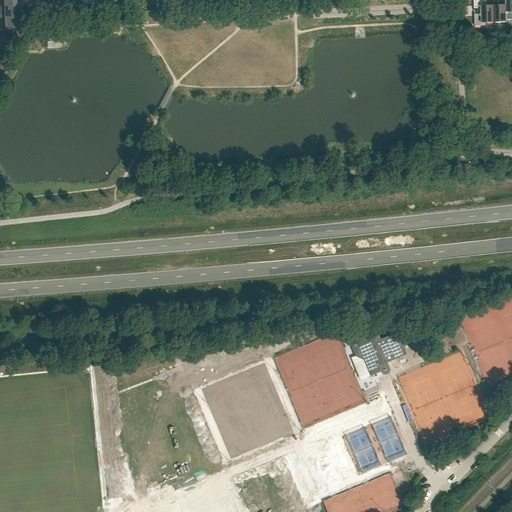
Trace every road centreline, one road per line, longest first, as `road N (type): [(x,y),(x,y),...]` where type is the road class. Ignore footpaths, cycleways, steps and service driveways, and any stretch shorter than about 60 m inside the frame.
road 1 (primary): [(511,211),(0,257)]
road 2 (primary): [(0,289),(511,245)]
road 3 (residential): [(422,2),(319,14),(291,0)]
road 4 (unclassified): [(420,511),(511,419)]
